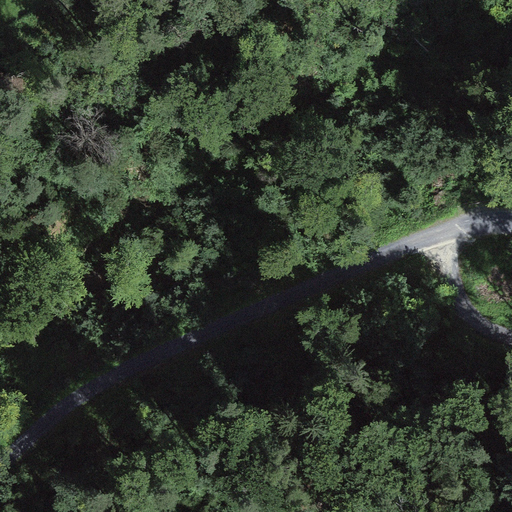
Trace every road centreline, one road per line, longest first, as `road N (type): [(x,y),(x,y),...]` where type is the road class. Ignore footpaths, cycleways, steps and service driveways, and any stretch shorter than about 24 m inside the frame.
road 1 (track): [(0,463),(157,351),(442,235)]
road 2 (track): [(511,335),(465,312),(442,235)]
